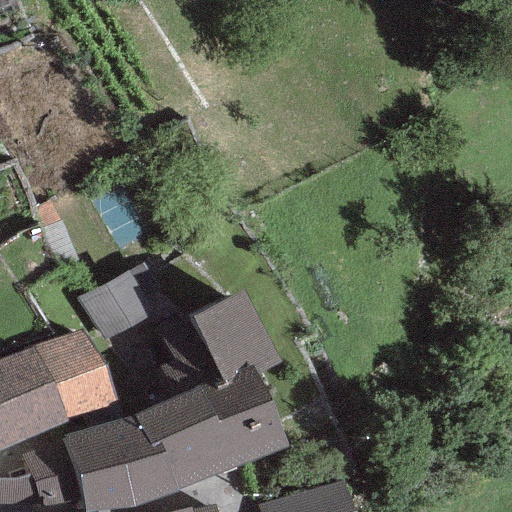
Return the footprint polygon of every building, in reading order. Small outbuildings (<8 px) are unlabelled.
[(144,263),(78,299),(103,343),(168,307),(144,263)] [(244,292),(192,316),(223,380),(227,389),(258,374),(279,365),(244,292)] [(203,373),(173,311),(119,337),(148,399),(203,373)] [(82,330),(34,345),(65,418),(117,400),(82,330)] [(34,345),(0,359),(0,450),(67,422),(65,418),(34,345)] [(286,452),(258,374),(227,389),(223,380),(204,387),(228,471),(286,452)] [(132,416),(60,436),(60,442),(87,511),(92,511),(133,508),(159,498),(228,471),(204,387),(132,416)] [(87,511),(60,442),(24,456),(32,476),(45,511),(87,511)] [(45,511),(32,476),(0,477),(0,511),(45,511)] [(353,511),(345,481),(258,506),(259,511),(353,511)]
